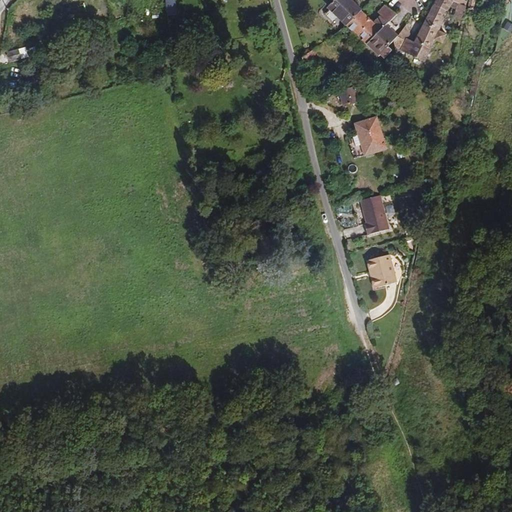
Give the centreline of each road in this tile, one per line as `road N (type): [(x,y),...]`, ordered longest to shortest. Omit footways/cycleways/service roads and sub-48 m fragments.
road 1 (residential): [(363,342),(273,0)]
road 2 (track): [(426,511),(363,342)]
